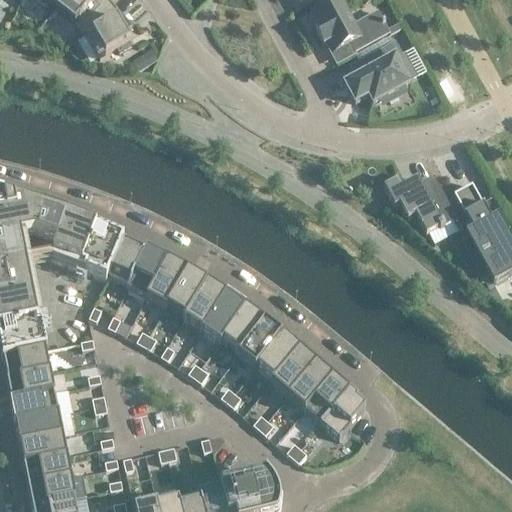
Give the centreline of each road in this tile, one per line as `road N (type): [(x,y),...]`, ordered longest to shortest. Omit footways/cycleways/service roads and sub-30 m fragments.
road 1 (residential): [(0,181),(71,203),(192,258),(377,400),(387,437),(374,464),(354,480),(300,495),(294,511)]
road 2 (residential): [(151,0),(257,112),(341,145)]
road 3 (residential): [(341,145),(262,0)]
road 4 (residential): [(341,145),(407,143),(499,107)]
